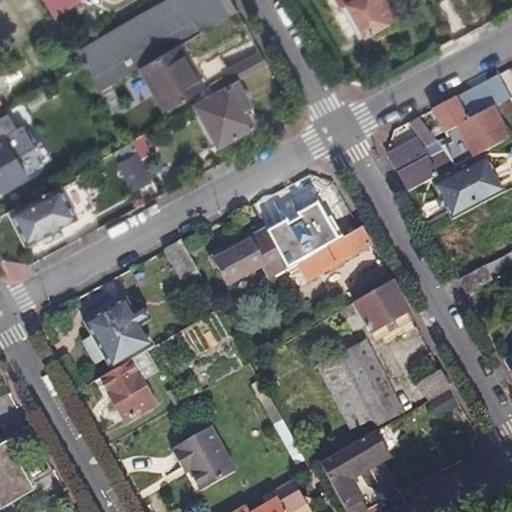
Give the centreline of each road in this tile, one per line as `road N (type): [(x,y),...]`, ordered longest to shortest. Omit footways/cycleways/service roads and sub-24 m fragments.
road 1 (residential): [(0,311),(341,132)]
road 2 (residential): [(511,435),(341,132)]
road 3 (residential): [(0,312),(109,511)]
road 4 (residential): [(341,132),(511,40)]
road 5 (residential): [(341,132),(265,0)]
